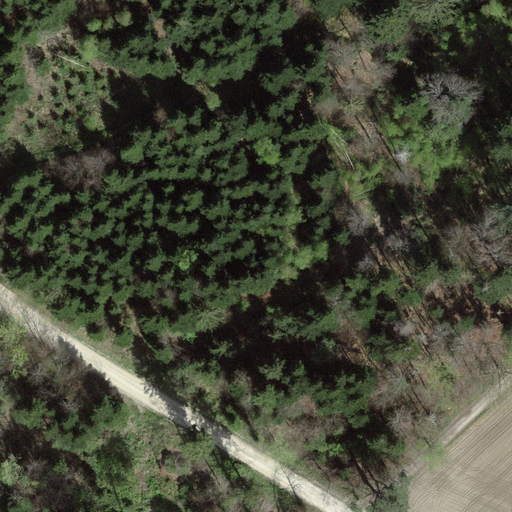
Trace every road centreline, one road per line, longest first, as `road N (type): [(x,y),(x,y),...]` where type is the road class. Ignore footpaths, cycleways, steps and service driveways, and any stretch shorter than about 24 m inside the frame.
road 1 (unclassified): [(344,511),(0,296)]
road 2 (track): [(365,511),(511,380)]
